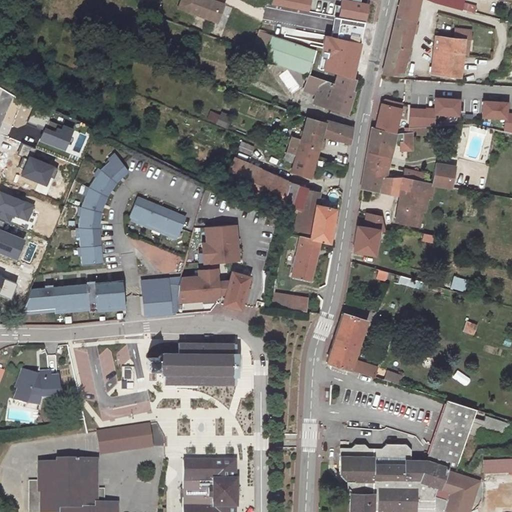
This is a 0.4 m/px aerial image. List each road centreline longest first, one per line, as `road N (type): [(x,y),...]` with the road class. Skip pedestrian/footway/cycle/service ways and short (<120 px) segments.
road 1 (residential): [(303,511),(313,351),(388,0)]
road 2 (unclassified): [(259,511),(257,356),(235,327),(213,320),(0,334)]
